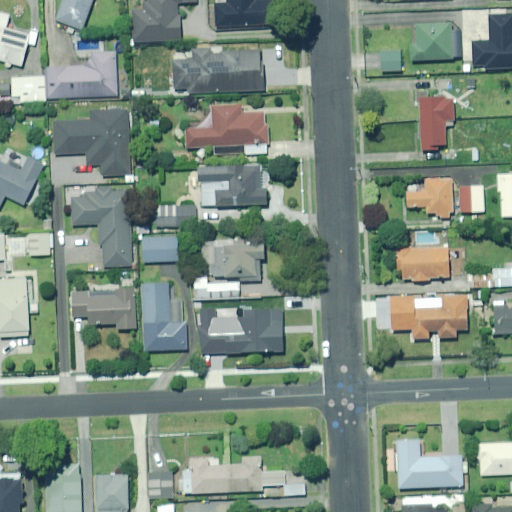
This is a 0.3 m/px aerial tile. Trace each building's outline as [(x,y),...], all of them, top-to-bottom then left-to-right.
[(93,0),(63,0),(57,20),(84,29),(93,0)] [(143,0),(143,9),(135,9),(136,42),(180,41),(179,3),(198,2),(197,0),(147,0),(148,0),(143,0)] [(226,0),(227,1),(215,1),(216,26),(269,25),(268,0),(266,0),(257,0),(256,0),(226,0)] [(11,15),(0,12),(0,59),(23,66),(32,34),(8,28),(11,15)] [(511,16),(490,16),(490,41),(473,41),(473,67),(511,66),(511,16)] [(454,59),(452,23),(416,25),(417,44),(411,44),(411,61),(454,59)] [(174,89),(190,88),(190,93),(266,90),(265,50),(213,52),(212,46),(193,47),(193,60),(172,60),(174,89)] [(403,71),(403,50),(381,50),(381,71),(403,71)] [(91,53),(91,57),(84,66),(50,67),(51,98),(119,95),(117,52),(91,53)] [(47,76),(14,77),(15,103),(49,101),(47,76)] [(12,95),(11,83),(1,83),(2,95),(12,95)] [(454,97),(432,98),(432,92),(416,92),(416,103),(420,103),(422,161),(445,160),(445,145),(448,145),(447,119),(455,119),(454,97)] [(243,113),(242,105),(212,106),(213,127),(185,128),(186,148),(269,143),(267,112),(243,113)] [(126,110),(91,111),(91,120),(54,121),(55,154),(87,153),(88,165),(103,165),(103,176),(135,175),(134,137),(126,137),(126,110)] [(46,164),(29,156),(22,171),(0,160),(0,208),(0,209),(7,196),(26,205),(46,164)] [(262,205),(262,166),(196,167),(196,183),(203,183),(203,205),(262,205)] [(511,175),(499,175),(498,191),(504,191),(502,216),(511,216),(511,175)] [(454,218),(453,179),(426,180),(426,191),(406,191),(407,207),(428,206),(428,212),(438,212),(438,218),(454,218)] [(486,211),(485,186),(460,187),(461,212),(486,211)] [(133,266),(132,187),(72,188),(72,225),(100,224),(100,246),(103,246),(104,266),(133,266)] [(196,227),(196,206),(158,206),(158,227),(196,227)] [(15,234),(0,233),(0,259),(15,260),(15,234)] [(53,255),(53,233),(31,233),(31,255),(53,255)] [(181,261),(181,237),(143,237),(144,262),(181,261)] [(267,260),(268,244),(204,240),(203,261),(212,261),(212,276),(260,279),(261,260),(267,260)] [(450,277),(449,247),(413,248),(413,245),(398,245),(398,265),(403,264),(404,278),(415,277),(415,280),(431,279),(431,277),(450,277)] [(511,262),(507,263),(507,269),(495,270),(495,273),(468,274),(469,287),(511,285),(511,262)] [(211,278),(197,278),(197,298),(243,298),(243,283),(211,283),(211,278)] [(0,336),(33,335),(30,279),(0,280),(0,336)] [(188,323),(184,323),(183,300),(171,300),(170,283),(144,284),(146,350),(188,349),(188,323)] [(138,328),(136,287),(116,287),(116,290),(71,292),(72,317),(90,317),(90,324),(118,323),(118,329),(138,328)] [(456,295),(442,296),(443,307),(411,310),(413,329),(425,328),(425,331),(440,330),(440,338),(458,337),(458,329),(468,329),(467,306),(457,307),(456,295)] [(409,297),(390,298),(390,314),(410,314),(409,297)] [(511,309),(509,309),(508,303),(494,304),(495,334),(511,333),(511,309)] [(284,309),(242,310),(242,316),(207,317),(208,351),(236,351),(236,352),(285,351),(284,309)] [(396,453),(397,471),(400,471),(401,488),(465,485),(464,455),(422,457),(421,440),(399,440),(400,453),(396,453)] [(484,475),(511,473),(511,443),(483,444),(482,445),(481,446),(480,447),(479,448),(478,449),(478,450),(478,451),(478,453),(478,454),(479,455),(479,456),(480,457),(481,458),(482,459),(484,459),(484,475)] [(287,485),(287,471),(265,472),(264,457),(245,458),(245,465),(228,465),(229,492),(265,491),(265,486),(286,485),(287,485)] [(21,511),(20,465),(0,465),(0,511),(21,511)] [(229,492),(228,465),(203,466),(203,469),(184,470),(185,493),(229,492)] [(176,498),(175,472),(150,472),(150,499),(176,498)] [(82,511),(81,474),(47,475),(48,511),(82,511)] [(100,510),(100,511),(127,511),(127,476),(97,476),(97,510),(100,510)] [(287,485),(286,485),(286,494),(308,494),(307,486),(287,486),(287,485)]
